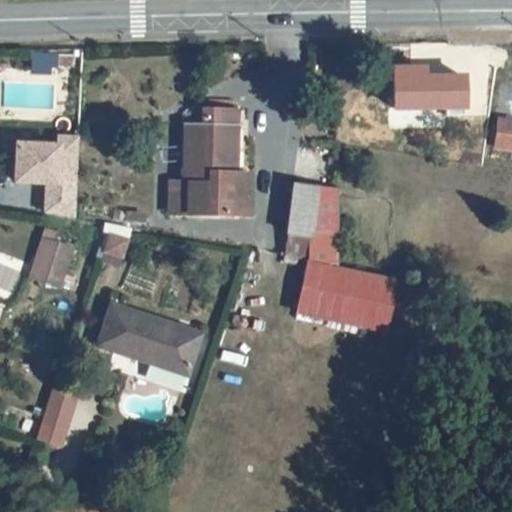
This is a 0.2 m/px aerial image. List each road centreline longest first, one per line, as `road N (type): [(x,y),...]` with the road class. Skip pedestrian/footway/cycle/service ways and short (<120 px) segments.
road 1 (secondary): [(233,11),(511,9)]
road 2 (secondary): [(0,20),(233,11)]
